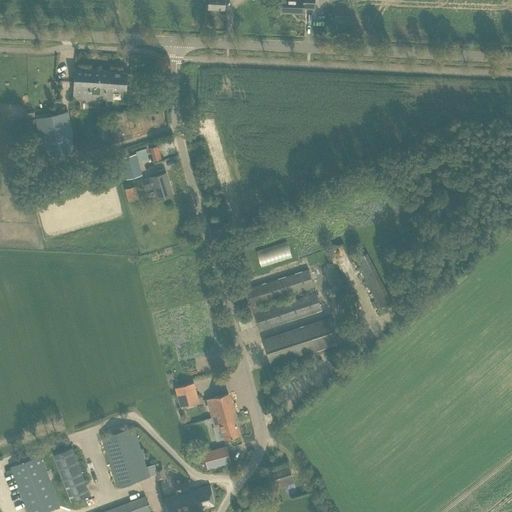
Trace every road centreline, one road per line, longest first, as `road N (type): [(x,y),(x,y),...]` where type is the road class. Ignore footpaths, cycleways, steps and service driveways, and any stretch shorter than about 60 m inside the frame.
road 1 (unclassified): [(220,511),(262,451),(262,426),(174,120),(177,42)]
road 2 (tertiary): [(511,58),(177,42)]
road 3 (tertiary): [(177,42),(0,33)]
